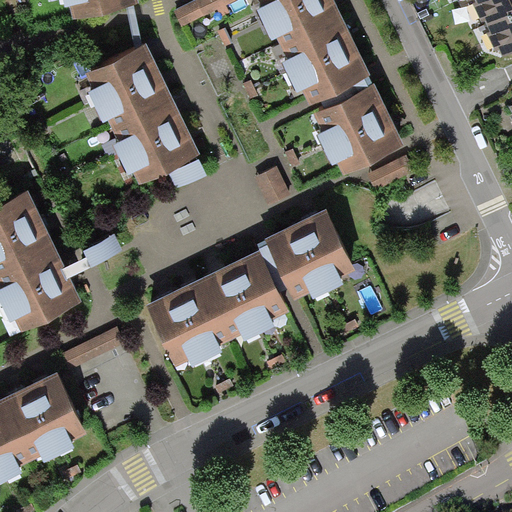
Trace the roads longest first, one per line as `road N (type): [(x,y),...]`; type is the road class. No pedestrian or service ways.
road 1 (residential): [(511,287),(166,449),(96,511)]
road 2 (residential): [(511,233),(389,0)]
